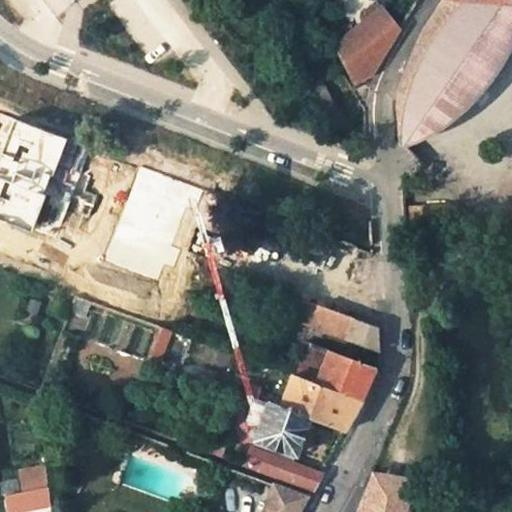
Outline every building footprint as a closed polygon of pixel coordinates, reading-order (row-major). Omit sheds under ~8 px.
[(395,0),(383,11),(397,28),(413,0),(395,0)] [(511,0),(443,0),(426,27),(420,38),(396,91),(399,141),(399,145),(404,150),(409,147),(416,143),(424,137),(435,130),(447,121),(456,114),(469,103),(481,91),(486,84),(494,75),(497,70),(503,61),(509,51),(511,44),(511,0)] [(383,11),(382,9),(337,47),(345,65),(354,81),(372,73),(390,40),(397,28),(383,11)] [(343,126),(320,84),(310,89),(329,123),(333,132),(338,129),(343,126)] [(0,124),(0,217),(30,229),(61,147),(0,124)] [(194,193),(140,171),(105,258),(159,280),(194,193)] [(403,202),(417,202),(417,191),(402,192),(403,202)] [(425,216),(454,215),(453,208),(450,205),(432,205),(428,205),(408,206),(409,235),(425,235),(425,216)] [(82,310),(86,299),(74,294),(70,306),(82,310)] [(284,316),(295,319),(303,299),(292,294),(284,316)] [(295,319),(309,324),(316,303),(303,299),(295,319)] [(309,324),(345,338),(352,317),(316,303),(309,324)] [(345,338),(377,350),(378,347),(377,326),(352,317),(345,338)] [(305,341),(293,374),(294,374),(360,398),(374,368),(305,341)] [(294,374),(283,406),(309,417),(343,430),(360,398),(294,374)] [(257,398),(261,387),(252,384),(248,395),(257,398)] [(256,439),(296,454),(309,417),(283,406),(270,400),(269,403),(256,439)] [(256,439),(253,447),(293,462),(296,454),(256,439)] [(222,455),(225,447),(215,444),(213,452),(222,455)] [(253,447),(247,465),(311,489),(320,472),(293,462),(253,447)] [(373,473),(370,481),(407,481),(407,472),(391,472),(373,473)] [(357,511),(404,511),(407,481),(370,481),(357,511)] [(271,482),(260,511),(298,511),(307,495),(271,482)]
